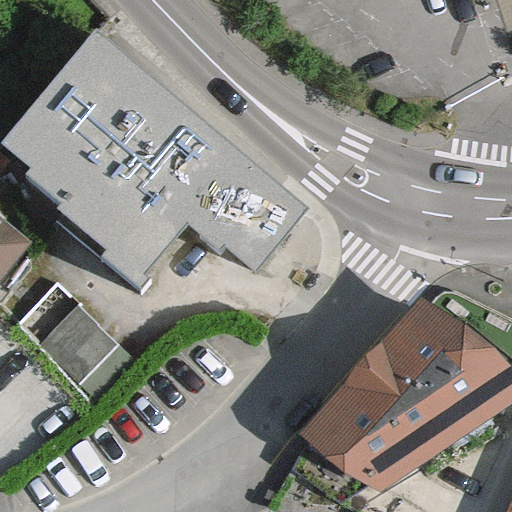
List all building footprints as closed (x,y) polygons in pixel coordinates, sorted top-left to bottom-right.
[(197,213),(263,265),(308,211),(98,30),(11,139),(80,193),(70,204),(148,270),(197,213)] [(0,170),(0,258),(17,237),(0,221),(0,192),(9,180),(0,170)] [(136,350),(79,299),(85,293),(62,274),(21,318),(63,357),(97,391),(114,373),(136,350)] [(469,428),(476,434),(498,422),(489,409),(511,392),(511,379),(509,378),(425,311),(389,351),(469,428)] [(427,466),(476,434),(469,428),(389,351),(321,427),(294,469),(342,497),(378,476),(382,477),(417,456),(427,466)]
